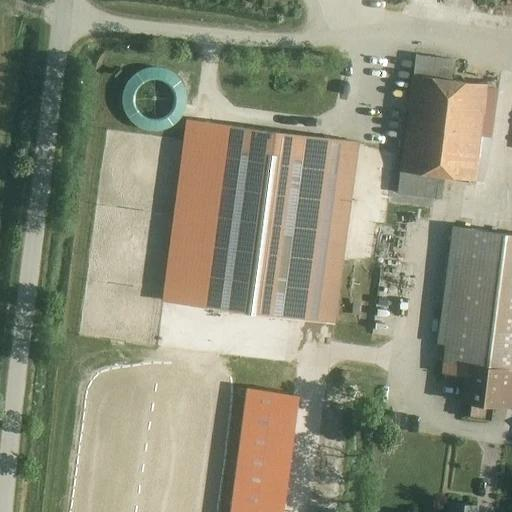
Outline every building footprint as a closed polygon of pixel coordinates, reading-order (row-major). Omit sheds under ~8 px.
[(455,61),(413,55),(392,195),(434,201),(438,179),(484,185),(497,93),(452,86),(455,61)] [(361,145),(212,123),(189,305),(335,323),(361,145)] [(511,236),(445,227),(430,343),(439,345),(435,375),(455,378),(451,402),(511,409),(511,236)] [(265,511),(284,396),(239,389),(219,511),(265,511)] [(437,511),(403,511),(396,511),(489,511),(490,506),(440,498),(437,511)]
